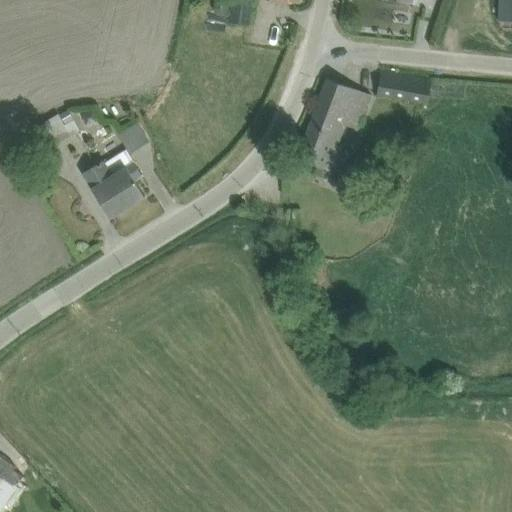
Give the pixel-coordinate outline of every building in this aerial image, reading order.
[(219,0),(217,23),(235,25),(237,0),(219,0)] [(434,81),(382,73),(379,97),(431,104),(434,81)] [(372,95),(326,79),(297,159),(343,175),(372,95)] [(64,112),(38,127),(54,154),(80,139),(64,112)] [(105,217),(141,195),(121,162),(85,184),(105,217)] [(0,478),(10,465),(0,458),(0,478)]
